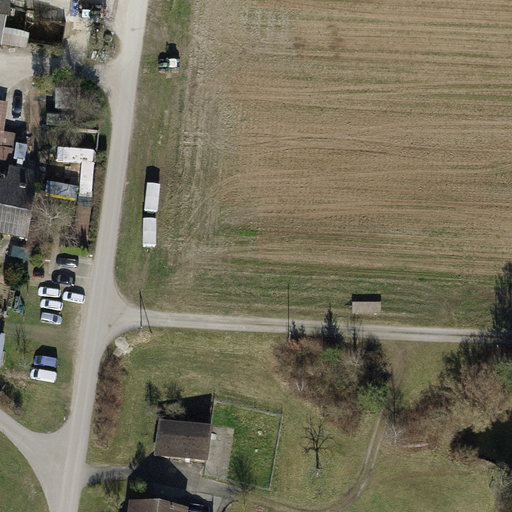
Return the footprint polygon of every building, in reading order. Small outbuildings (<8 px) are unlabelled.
[(0,0),(0,40),(22,44),(24,31),(5,28),(8,7),(9,7),(10,0),(0,0)] [(21,107),(0,103),(0,190),(7,192),(10,170),(21,107)] [(0,234),(28,239),(39,175),(10,170),(7,192),(0,190),(0,234)] [(89,231),(78,230),(76,245),(87,246),(89,231)] [(161,433),(158,457),(207,464),(212,431),(175,426),(174,435),(161,433)]
